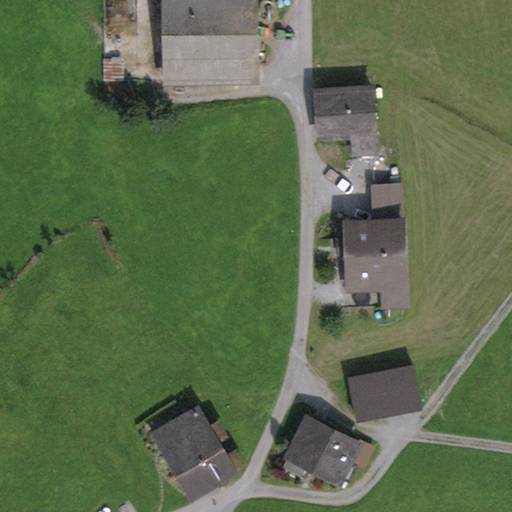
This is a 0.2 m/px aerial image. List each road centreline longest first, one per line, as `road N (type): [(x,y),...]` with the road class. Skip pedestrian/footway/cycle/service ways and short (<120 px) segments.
road 1 (residential): [(239,493),(288,394),(300,349),(305,0)]
road 2 (track): [(243,487),(335,498),(366,487),(511,300)]
road 3 (track): [(291,383),(324,411),(404,434)]
